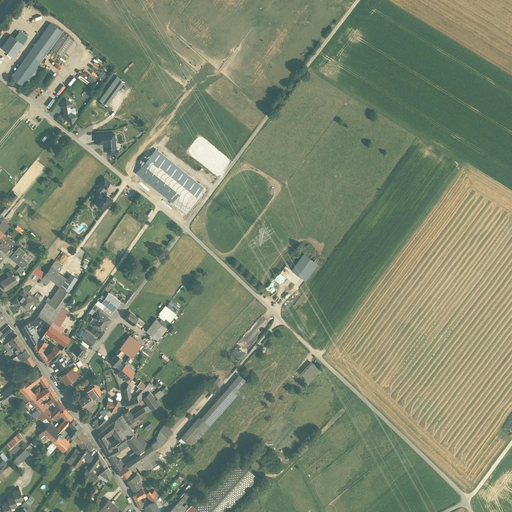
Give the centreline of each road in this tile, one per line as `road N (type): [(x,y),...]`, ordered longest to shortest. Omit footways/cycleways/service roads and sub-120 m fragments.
road 1 (track): [(321,358),(465,163),(306,66)]
road 2 (track): [(467,501),(184,228)]
road 3 (track): [(184,228),(358,0)]
road 4 (track): [(0,77),(184,228)]
